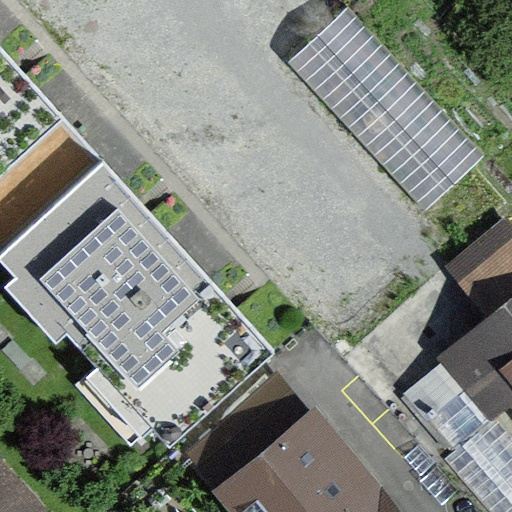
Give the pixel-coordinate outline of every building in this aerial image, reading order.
[(511,0),(483,0),(465,19),(482,35),(511,4),(511,0)] [(288,61),(426,209),(485,154),(347,6),(288,61)] [(0,172),(63,116),(0,46),(0,172)] [(0,248),(0,255),(80,344),(185,250),(101,158),(0,248)] [(511,400),(511,228),(505,220),(453,264),(497,315),(446,359),(401,396),(449,452),(444,456),(491,511),(511,511),(511,435),(495,416),(511,400)] [(80,344),(168,441),(273,347),(185,250),(80,344)] [(229,492),(249,475),(282,448),(247,405),(194,449),(229,492)] [(249,475),(279,511),(374,511),(378,509),(309,425),(282,448),(249,475)] [(39,511),(0,467),(0,511),(39,511)]
